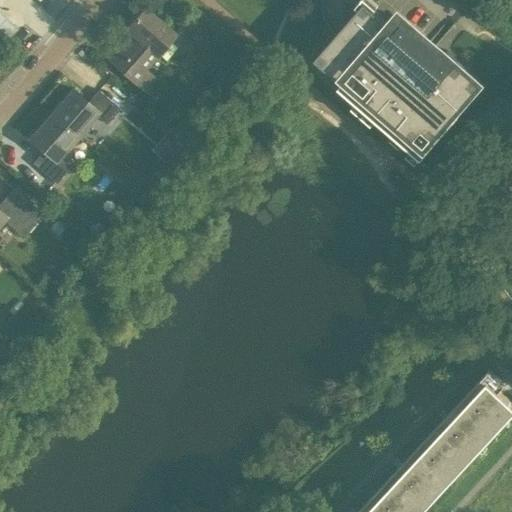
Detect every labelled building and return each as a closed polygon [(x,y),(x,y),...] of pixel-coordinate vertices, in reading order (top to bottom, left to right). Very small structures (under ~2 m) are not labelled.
[(315,56),(421,148),(481,80),(447,50),(436,63),(402,33),(409,25),(402,19),(396,27),(365,0),(364,0),(347,20),(340,27),(334,35),(315,56)] [(146,69),(157,57),(156,56),(175,34),(144,7),(124,29),(130,34),(107,60),(152,99),(155,95),(146,87),(155,77),(146,69)] [(0,28),(9,37),(18,28),(0,12),(0,28)] [(72,89),(51,114),(76,135),(95,114),(106,124),(120,109),(98,90),(87,103),(72,89)] [(57,156),(76,135),(51,114),(30,138),(43,150),(32,163),(56,183),(70,167),(57,156)] [(0,223),(4,219),(24,236),(43,215),(13,188),(0,202),(0,223)] [(40,291),(33,299),(43,306),(49,299),(40,291)] [(511,403),(487,380),(366,511),(420,511),(511,413),(511,403)]
